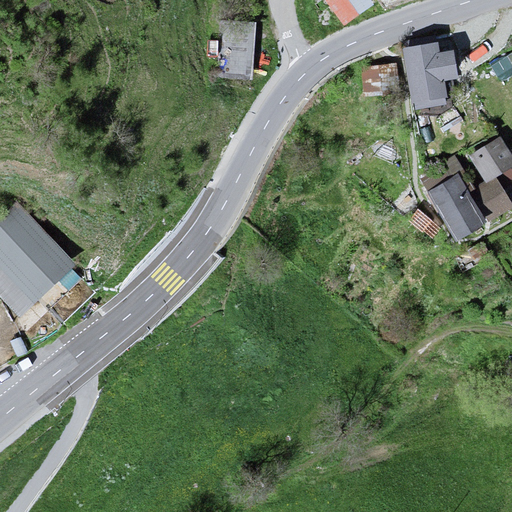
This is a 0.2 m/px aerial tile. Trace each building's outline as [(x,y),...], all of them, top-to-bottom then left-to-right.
[(363,0),(320,0),(340,27),(368,7),(363,0)] [(433,48),(402,52),(408,105),(440,101),(433,48)] [(499,142),(469,156),(484,187),(475,191),(487,215),(510,204),(496,175),(511,167),(499,142)] [(454,178),(426,192),(450,238),(478,224),(454,178)] [(16,206),(0,221),(0,297),(14,313),(69,264),(16,206)]
